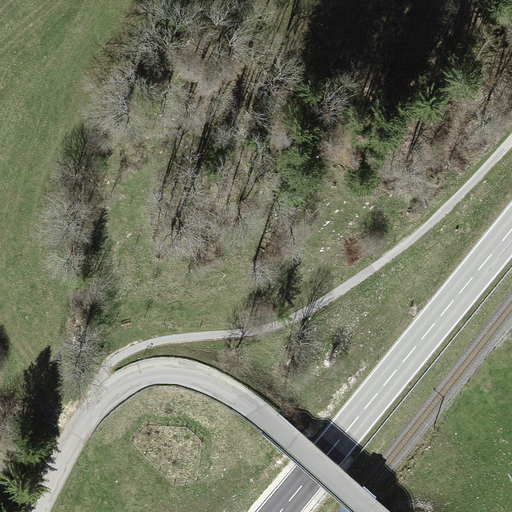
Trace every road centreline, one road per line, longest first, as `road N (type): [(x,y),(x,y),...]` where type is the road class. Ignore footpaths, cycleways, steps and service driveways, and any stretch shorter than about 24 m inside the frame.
road 1 (unclassified): [(38,511),(83,423),(117,388),(154,372),(183,374),(240,400),(371,511)]
road 2 (primary): [(511,223),(274,511)]
